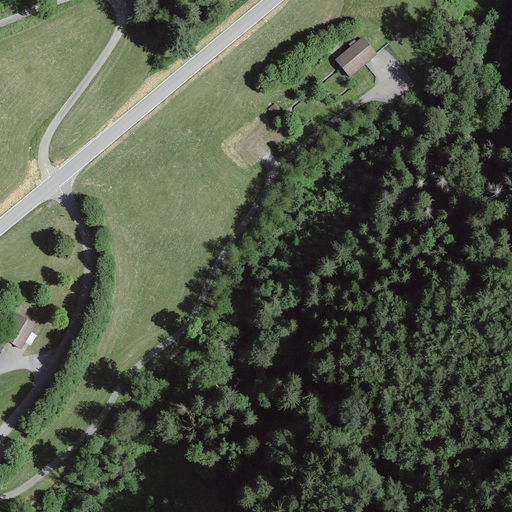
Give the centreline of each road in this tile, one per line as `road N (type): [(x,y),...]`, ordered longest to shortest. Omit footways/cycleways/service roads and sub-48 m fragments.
road 1 (secondary): [(273,0),(53,183)]
road 2 (unclassified): [(53,183),(87,241),(86,288),(55,361),(0,433)]
road 3 (unclassified): [(53,183),(44,145),(119,30),(112,0)]
